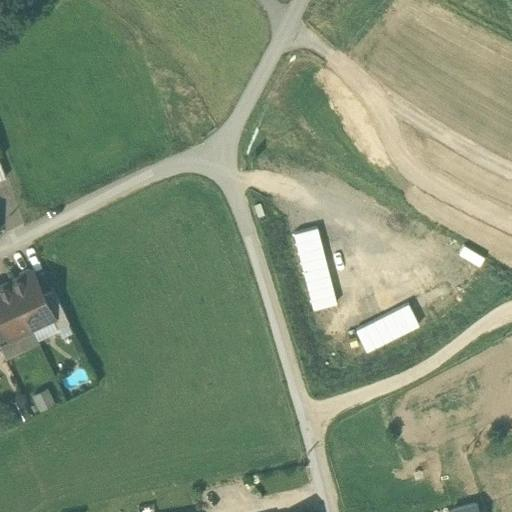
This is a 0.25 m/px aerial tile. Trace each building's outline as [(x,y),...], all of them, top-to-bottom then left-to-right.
[(42,293),(32,270),(27,269),(22,271),(20,276),(10,281),(30,324),(51,315),(52,314),(42,293)] [(10,281),(0,285),(0,316),(9,334),(10,334),(30,324),(10,281)] [(69,321),(53,288),(42,293),(52,314),(51,315),(57,326),(69,321)] [(9,334),(0,316),(0,344),(0,345),(12,339),(10,334),(9,334)] [(478,511),(476,502),(452,509),(452,511),(478,511)]
